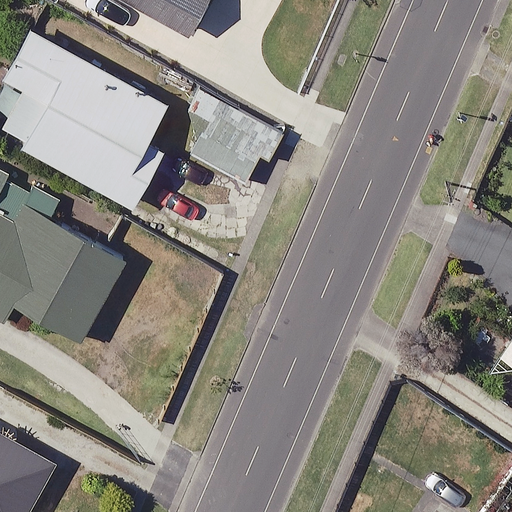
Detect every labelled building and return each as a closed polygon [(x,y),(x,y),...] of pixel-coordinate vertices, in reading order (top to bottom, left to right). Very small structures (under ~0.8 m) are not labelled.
[(200,0),(144,0),(188,24),(200,0)] [(167,94),(31,20),(5,67),(27,78),(2,125),(133,196),(160,147),(143,137),(167,94)] [(17,168),(0,159),(0,311),(4,314),(16,292),(82,330),(136,235),(17,168)] [(511,334),(502,349),(511,355),(511,334)] [(0,511),(23,511),(56,454),(0,423),(0,511)]
